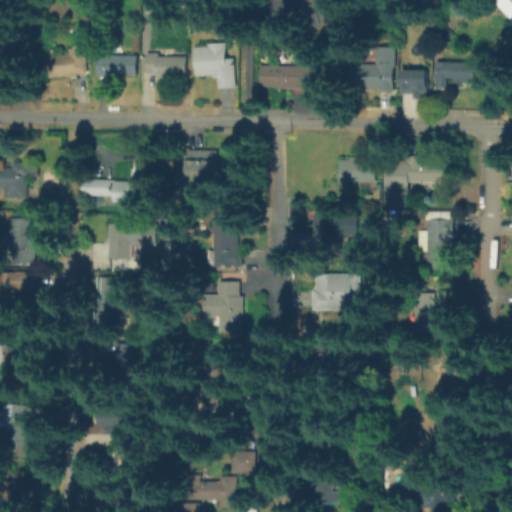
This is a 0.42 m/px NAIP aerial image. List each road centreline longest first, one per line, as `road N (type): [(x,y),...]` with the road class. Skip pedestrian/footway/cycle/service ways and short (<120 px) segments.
road 1 (residential): [(511,125),(0,117)]
road 2 (residential): [(485,125),(487,495)]
road 3 (residential): [(69,214),(67,511)]
road 4 (residential): [(279,122),(277,412)]
